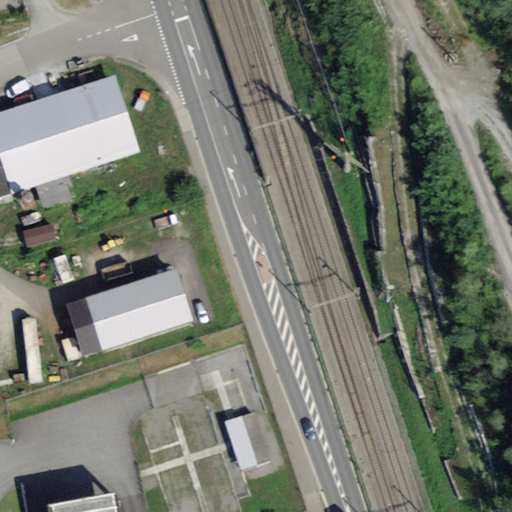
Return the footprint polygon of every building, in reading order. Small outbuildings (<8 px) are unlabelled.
[(375,0),(352,0),(373,46),(392,38),(375,0)] [(0,198),(14,194),(13,190),(38,182),(45,201),(69,193),(63,174),(134,152),(111,82),(0,117),(0,198)] [(27,234),(30,247),(59,241),(56,228),(27,234)] [(192,327),(176,277),(67,310),(83,360),(192,327)] [(230,422),(243,471),(273,463),(259,414),(230,422)]
